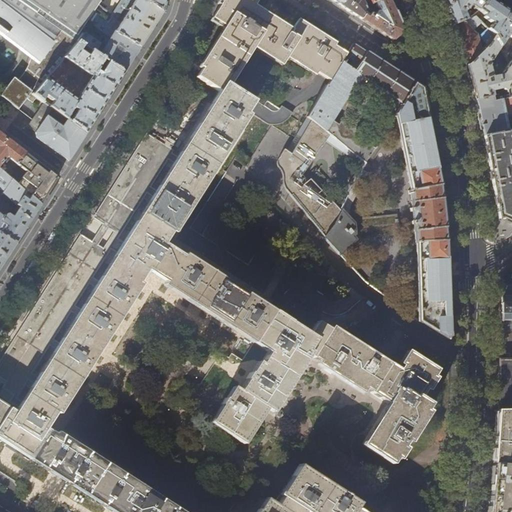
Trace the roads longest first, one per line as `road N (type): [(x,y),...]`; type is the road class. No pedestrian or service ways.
road 1 (residential): [(0,298),(184,0)]
road 2 (secondary): [(414,0),(441,66),(462,158),(473,266)]
road 3 (secondary): [(473,266),(464,511)]
